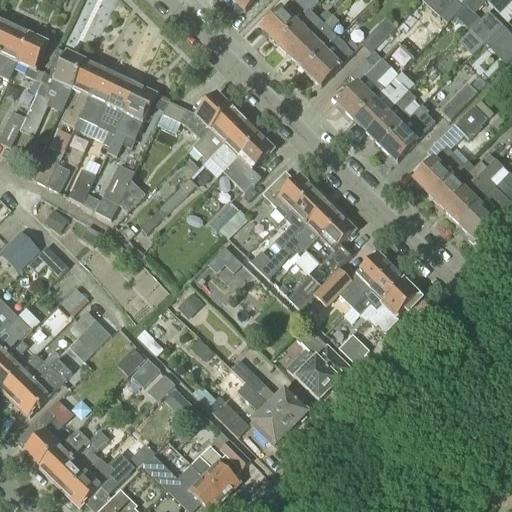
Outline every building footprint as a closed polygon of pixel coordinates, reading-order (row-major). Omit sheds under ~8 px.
[(227,0),(244,16),(259,0),(227,0)] [(293,0),(261,32),(276,48),(310,15),(319,6),(311,0),(293,0)] [(474,0),(455,20),(462,26),(473,15),(475,17),(486,6),(479,0),(474,0)] [(455,0),(455,2),(463,10),(473,0),(455,0)] [(462,10),(453,3),(439,20),(445,26),(462,10)] [(318,22),(310,15),(276,48),(290,62),(332,20),(326,14),(318,22)] [(481,23),(470,34),(457,46),(470,59),(474,55),(491,39),(501,28),(488,15),(481,23)] [(304,75),(337,41),(330,34),(338,26),(332,20),(290,62),(304,75)] [(361,48),(371,57),(373,54),(396,31),(386,22),(361,48)] [(0,57),(12,32),(0,26),(0,57)] [(508,35),(501,28),(491,39),(498,46),(508,35)] [(0,80),(8,84),(17,67),(29,41),(12,32),(0,57),(0,80)] [(34,83),(41,87),(44,78),(36,74),(48,50),(29,41),(17,67),(27,71),(23,78),(34,83)] [(346,49),(337,41),(304,75),(320,92),(358,53),(350,45),(346,49)] [(403,71),(412,61),(401,50),(392,60),(403,71)] [(35,99),(25,121),(19,134),(34,141),(48,110),(61,116),(73,93),(85,66),(57,53),(44,78),(41,87),(35,99)] [(353,124),(373,104),(366,96),(385,77),(391,71),(373,54),(371,57),(349,79),(357,87),(336,108),(353,124)] [(102,75),(85,66),(73,93),(81,97),(73,114),(68,112),(62,125),(74,131),(74,134),(102,75)] [(74,134),(91,141),(119,83),(102,75),(74,134)] [(41,87),(34,83),(28,96),(35,99),(41,87)] [(119,83),(91,141),(92,141),(97,131),(107,136),(102,147),(109,151),(137,92),(119,83)] [(468,87),(440,115),(450,125),(478,97),(468,87)] [(380,111),(373,104),(353,124),(367,138),(408,96),(402,89),(380,111)] [(156,101),(137,92),(109,151),(107,156),(116,161),(122,149),(131,153),(135,144),(134,144),(143,127),(156,101)] [(367,138),(380,151),(400,130),(410,121),(404,115),(416,103),(408,96),(367,138)] [(231,114),(216,98),(196,118),(169,106),(162,120),(185,130),(201,144),(231,114)] [(475,111),(487,124),(493,118),(481,105),(475,111)] [(474,110),(454,130),(468,143),(487,124),(474,110)] [(231,114),(201,144),(194,151),(207,165),(209,162),(244,127),(231,114)] [(13,115),(0,140),(0,146),(9,151),(11,152),(19,134),(25,121),(24,120),(13,115)] [(400,130),(380,151),(396,167),(435,128),(426,120),(408,138),(400,130)] [(244,127),(209,162),(223,176),(237,161),(258,141),(244,127)] [(65,157),(74,138),(58,131),(50,150),(65,157)] [(244,196),(251,189),(252,190),(259,183),(251,176),(273,155),(258,141),(237,161),(223,176),(244,196)] [(431,203),(465,169),(453,157),(452,158),(446,151),(412,184),(431,203)] [(55,154),(51,161),(59,165),(62,157),(55,154)] [(33,184),(46,191),(57,168),(59,165),(51,161),(46,158),(33,184)] [(465,169),(431,203),(444,216),(496,164),(489,158),(474,172),(468,166),(465,169)] [(509,177),(496,164),(444,216),(458,230),(497,190),(509,177)] [(182,175),(189,182),(199,172),(192,165),(182,175)] [(59,197),(70,175),(57,168),(46,191),(59,197)] [(102,201),(119,209),(131,185),(135,177),(124,171),(119,169),(102,201)] [(82,173),(69,202),(82,209),(96,180),(82,173)] [(261,198),(276,213),(284,221),(312,194),(297,180),(293,184),(285,175),(261,198)] [(189,183),(140,232),(147,239),(196,190),(189,183)] [(145,199),(131,185),(119,209),(127,217),(145,199)] [(511,205),(497,190),(458,230),(476,249),(492,233),(508,248),(511,244),(511,205)] [(283,250),(326,208),(312,194),(284,221),(291,229),(274,246),(281,253),(283,250)] [(231,206),(208,229),(216,236),(239,214),(231,206)] [(326,208),(283,250),(290,257),(296,250),(304,258),(305,256),(339,221),(326,208)] [(68,224),(54,213),(44,226),(59,237),(68,224)] [(341,249),(354,236),(339,221),(305,256),(319,270),(295,295),(306,306),(313,299),(338,273),(352,260),(341,249)] [(100,237),(88,230),(81,242),(93,250),(100,237)] [(25,270),(39,256),(19,237),(6,251),(25,270)] [(46,251),(28,268),(37,277),(46,269),(58,281),(67,272),(46,251)] [(225,251),(214,264),(231,279),(243,266),(225,251)] [(250,266),(260,275),(270,264),(261,254),(250,266)] [(325,311),(338,298),(351,310),(390,272),(376,258),(349,284),(338,273),(313,299),(325,311)] [(270,264),(260,275),(269,283),(279,273),(270,264)] [(390,272),(351,310),(360,319),(370,309),(375,314),(403,285),(390,272)] [(408,316),(421,303),(403,285),(375,314),(376,314),(367,324),(375,332),(379,329),(386,336),(399,323),(396,321),(404,313),(408,316)] [(70,317),(87,302),(78,291),(61,306),(70,317)] [(192,296),(176,311),(188,323),(204,308),(192,296)] [(0,340),(18,322),(0,303),(0,340)] [(69,334),(78,343),(96,325),(87,316),(69,334)] [(18,322),(0,340),(0,367),(21,345),(31,335),(18,322)] [(78,343),(92,357),(110,339),(96,325),(78,343)] [(351,374),(312,336),(307,331),(295,343),(305,353),(286,373),(294,381),(294,382),(319,406),(341,384),(351,374)] [(338,353),(355,370),(370,355),(352,338),(338,353)] [(214,357),(198,342),(189,351),(205,366),(214,357)] [(27,352),(21,345),(0,367),(0,392),(1,394),(22,373),(14,365),(27,352)] [(134,352),(124,362),(136,374),(145,364),(134,352)] [(55,354),(43,366),(36,359),(22,373),(1,394),(15,407),(58,363),(61,360),(55,354)] [(50,400),(72,378),(58,363),(15,407),(29,421),(50,400)] [(148,363),(131,380),(143,392),(160,374),(148,363)] [(157,406),(175,389),(164,378),(146,396),(157,406)] [(268,411),(292,434),(308,418),(283,393),(277,400),(266,390),(264,391),(253,381),(246,388),(265,407),(268,411)] [(237,396),(259,418),(251,426),(276,450),(292,434),(268,411),(265,407),(246,388),(246,387),(237,396)] [(195,394),(192,397),(238,442),(249,431),(219,401),(216,403),(204,392),(202,395),(199,392),(196,395),(195,394)] [(164,405),(198,428),(206,416),(172,394),(164,405)] [(39,471),(61,449),(52,441),(64,429),(48,413),(15,446),(24,455),(23,455),(39,471)] [(193,437),(186,430),(178,440),(184,446),(193,437)] [(39,471),(53,484),(101,436),(100,435),(89,445),(77,433),(61,449),(39,471)] [(53,484),(67,498),(101,464),(100,463),(100,464),(93,456),(97,456),(109,444),(101,436),(53,484)] [(241,475),(251,465),(221,436),(212,446),(241,475)] [(143,471),(153,461),(152,460),(155,458),(138,440),(120,458),(138,475),(142,470),(143,471)] [(176,471),(186,460),(169,444),(159,454),(176,471)] [(210,450),(191,469),(224,501),(239,486),(219,467),(223,463),(215,454),(215,455),(210,450)] [(160,458),(158,460),(178,479),(190,467),(185,462),(176,472),(160,458)] [(184,511),(196,511),(200,508),(203,511),(213,511),(224,501),(191,469),(177,483),(166,472),(165,473),(153,461),(143,471),(184,511)] [(101,492),(116,477),(101,464),(67,498),(81,511),(85,508),(89,511),(102,511),(112,503),(101,492)] [(136,511),(138,511),(121,494),(112,503),(102,511),(136,511)]
